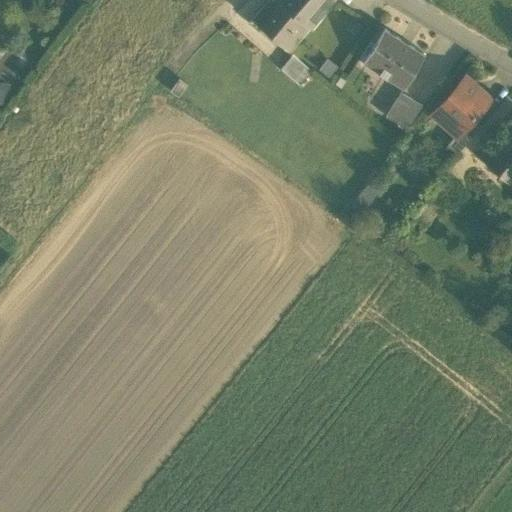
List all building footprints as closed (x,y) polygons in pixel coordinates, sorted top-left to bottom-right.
[(288,52),(309,28),(277,0),(269,0),(251,21),(288,52)] [(277,0),(309,28),(332,0),(277,0)] [(363,62),(403,88),(425,54),(384,28),(363,62)] [(280,69),(297,83),(310,68),(293,54),(280,69)] [(327,57),(318,68),(330,77),(338,66),(327,57)] [(170,89),(178,95),(187,83),(179,77),(170,89)] [(458,131),(459,132),(472,117),(488,98),(472,84),(469,88),(463,82),(466,79),(464,77),(435,110),(436,112),(439,108),(460,127),(457,130),(458,131)] [(469,88),(472,84),(466,79),(463,82),(469,88)] [(0,80),(0,102),(7,103),(10,82),(0,80)] [(385,114),(407,128),(422,104),(400,91),(385,114)] [(436,112),(457,130),(460,127),(439,108),(436,112)] [(447,143),(457,152),(481,125),(472,117),(459,132),(458,131),(447,143)] [(481,158),(511,183),(511,122),(489,149),(481,158)] [(476,153),(481,158),(489,149),(483,144),(476,153)] [(434,192),(444,202),(458,185),(448,176),(434,192)] [(412,217),(423,226),(444,202),(434,192),(412,217)]
